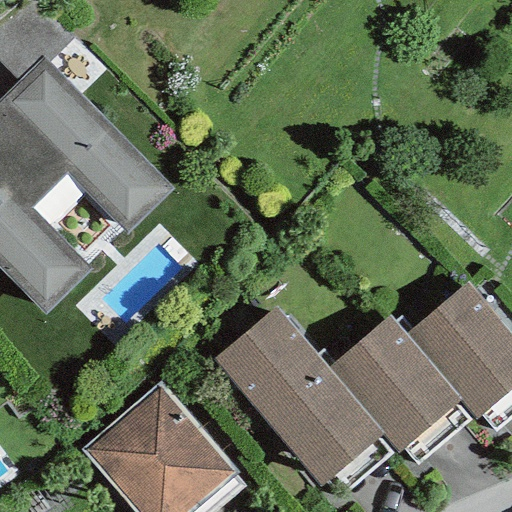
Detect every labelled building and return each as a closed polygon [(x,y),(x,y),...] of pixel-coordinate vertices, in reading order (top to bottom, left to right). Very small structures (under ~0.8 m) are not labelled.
[(47,65),(73,38),(36,0),(23,0),(0,20),(0,61),(20,81),(42,60),(47,65)] [(0,100),(0,267),(47,315),(91,271),(85,265),(121,229),(126,234),(171,190),(47,65),(42,60),(20,81),(0,100)] [(460,402),(475,420),(481,417),(495,434),(511,418),(511,336),(468,283),(406,335),(460,402)] [(392,454),(378,439),(382,435),(327,369),(276,307),(214,359),(319,488),(324,485),(338,499),(392,454)] [(470,420),(456,405),(460,402),(406,335),(388,316),(327,369),(382,435),(397,455),(403,451),(417,466),(470,420)] [(159,387),(84,450),(136,511),(184,511),(233,473),(159,387)]
